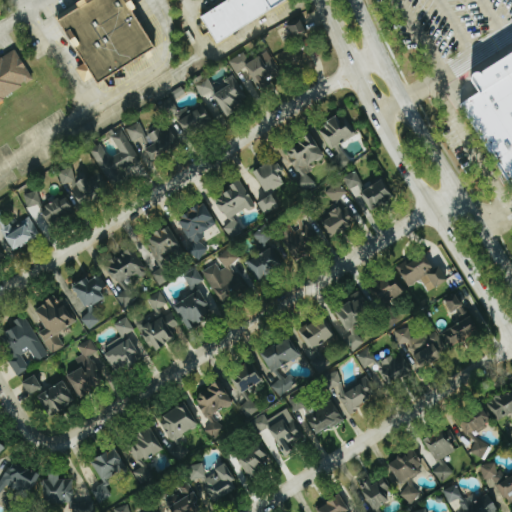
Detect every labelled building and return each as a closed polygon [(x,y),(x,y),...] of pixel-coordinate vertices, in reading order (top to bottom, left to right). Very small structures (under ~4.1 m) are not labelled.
[(158,49),(136,10),(140,8),(136,0),(83,0),(59,13),(86,64),(78,68),(86,82),(95,77),(98,82),(158,49)] [(228,0),(202,16),(218,43),(289,1),(288,0),(228,0)] [(473,71),(511,131),(511,11),(497,21),(511,45),(473,71)] [(289,22),(295,37),(308,32),(303,17),(289,22)] [(0,100),(35,82),(18,49),(0,59),(0,100)] [(249,67),(261,90),(272,85),(270,79),(280,74),(269,52),(250,62),(245,53),(230,61),(237,73),(249,67)] [(210,79),(197,84),(202,96),(214,91),(223,114),(248,104),(236,75),(223,80),(223,81),(213,85),(210,79)] [(180,119),(188,135),(214,122),(207,106),(180,119)] [(190,116),(187,108),(177,112),(180,119),(190,116)] [(356,135),(349,122),(344,125),(339,116),(319,128),(331,149),(356,135)] [(147,135),(141,122),(127,128),(133,142),(147,135)] [(91,150),(113,187),(129,178),(124,169),(141,159),(122,128),(111,135),(120,152),(110,158),(102,144),(91,150)] [(147,148),(155,161),(181,144),(171,128),(164,132),(162,128),(150,135),(155,144),(147,148)] [(286,151),(301,178),(297,180),(304,192),(318,185),(308,167),(326,156),(315,135),(286,151)] [(288,182),(277,161),(256,172),(267,193),(288,182)] [(59,172),(64,186),(76,181),(71,167),(59,172)] [(349,189),(363,185),(358,172),(345,177),(349,189)] [(72,187),(81,204),(108,190),(99,173),(72,187)] [(394,199),(386,180),(361,191),(370,210),(394,199)] [(256,205),(244,182),(216,197),(229,220),(256,205)] [(348,194),(340,182),(327,192),(334,203),(348,194)] [(29,207),(42,204),(39,191),(25,194),(29,207)] [(53,226),(76,211),(65,195),(42,210),(53,226)] [(259,202),(265,213),(280,205),(275,195),(259,202)] [(191,243),(187,245),(193,258),(209,251),(201,234),(218,225),(207,203),(179,217),(191,243)] [(357,221),(344,204),(321,221),(333,239),(357,221)] [(0,224),(14,251),(41,236),(31,218),(11,228),(1,209),(0,209),(0,224)] [(245,229),(235,218),(224,228),(234,239),(245,229)] [(163,269),(154,273),(161,285),(177,276),(169,262),(186,252),(172,226),(147,241),(163,269)] [(203,272),(225,304),(247,288),(231,265),(240,259),(232,247),(217,258),(219,261),(203,272)] [(126,290),(117,297),(125,308),(138,298),(125,282),(132,276),(137,283),(149,273),(131,250),(108,269),(126,290)] [(409,286),(422,280),(428,292),(449,281),(441,267),(437,269),(428,252),(399,268),(409,286)] [(190,288),(204,283),(199,269),(185,274),(190,288)] [(108,298),(97,275),(75,286),(87,309),(108,298)] [(401,283),(392,286),(390,279),(380,282),(386,301),(405,295),(401,283)] [(170,305),(162,291),(149,298),(157,313),(170,305)] [(175,305),(190,330),(215,315),(201,291),(175,305)] [(353,351),(366,343),(354,323),(373,311),(361,291),(351,296),(353,300),(336,310),(350,334),(344,337),(353,351)] [(451,313),(465,307),(459,292),(445,298),(451,313)] [(36,310),(48,328),(40,333),(54,354),(66,346),(58,334),(74,322),(64,306),(59,309),(53,299),(36,310)] [(0,331),(21,374),(34,368),(33,364),(48,357),(27,315),(0,329),(0,331)] [(177,341),(173,328),(179,327),(175,315),(141,326),(149,350),(177,341)] [(482,332),(474,316),(443,332),(451,348),(482,332)] [(122,337),(104,348),(119,372),(144,357),(129,334),(135,330),(127,317),(115,325),(122,337)] [(312,352),(336,336),(323,317),(300,333),(312,352)] [(409,344),(420,368),(447,356),(436,331),(409,344)] [(301,357),(291,338),(262,353),(281,389),(287,385),(279,368),(301,357)] [(79,346),(84,355),(77,359),(82,368),(69,376),(82,398),(107,384),(92,356),(100,352),(92,339),(79,346)] [(364,368),(376,362),(368,349),(357,356),(364,368)] [(412,374),(401,352),(377,364),(387,386),(412,374)] [(264,380),(254,365),(232,380),(243,395),(264,380)] [(349,414),(378,395),(368,379),(349,391),(336,372),(326,378),(349,414)] [(45,388),(37,375),(24,383),(31,396),(45,388)] [(78,401),(64,380),(38,397),(52,418),(78,401)] [(210,426),(208,427),(212,437),(223,432),(215,412),(232,406),(223,384),(197,395),(210,426)] [(511,391),(487,402),(494,421),(511,413),(511,391)] [(343,421),(333,398),(305,410),(315,432),(343,421)] [(241,405),(246,417),(259,412),(255,400),(241,405)] [(187,405),(162,417),(172,440),(198,429),(187,405)] [(272,425),(265,414),(251,424),(258,435),(272,425)] [(295,418),(273,426),(283,452),(305,443),(295,418)] [(166,449),(153,428),(127,443),(141,468),(135,471),(142,485),(155,478),(145,461),(166,449)] [(427,440),(439,468),(435,469),(440,483),(454,477),(445,457),(455,453),(445,431),(427,440)] [(0,455),(8,449),(0,439),(0,455)] [(261,474),(259,470),(271,462),(261,445),(240,458),(252,479),(261,474)] [(93,461),(104,481),(128,469),(118,449),(93,461)] [(424,471),(413,451),(390,464),(400,484),(424,471)] [(0,481),(0,496),(4,486),(31,498),(41,474),(9,460),(0,481)] [(501,486),(505,502),(511,499),(511,476),(506,478),(503,471),(498,472),(496,462),(482,466),(488,489),(501,486)] [(191,467),(194,480),(204,478),(209,500),(237,493),(231,467),(207,473),(205,463),(191,467)] [(76,480),(61,479),(61,475),(47,474),(47,503),(70,504),(70,508),(75,508),(76,480)] [(384,478),(374,485),(369,477),(363,481),(368,488),(363,491),(374,510),(396,497),(384,478)] [(178,485),(182,493),(169,500),(175,511),(193,511),(203,507),(189,480),(178,485)] [(112,493),(103,483),(92,493),(101,503),(112,493)] [(400,495),(412,505),(422,492),(410,483),(400,495)] [(466,511),(497,511),(499,511),(491,493),(479,499),(476,494),(464,499),(457,485),(444,491),(450,504),(460,499),(466,511)] [(351,511),(342,495),(318,508),(320,511),(351,511)]
